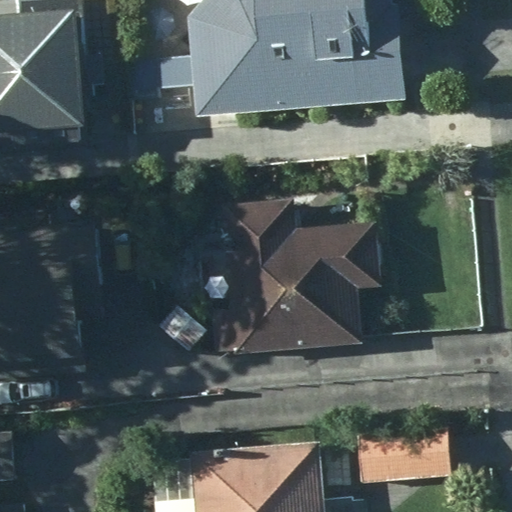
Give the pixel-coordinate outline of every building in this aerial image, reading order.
[(200,119),(409,105),(405,32),(398,32),(394,0),(211,0),(193,22),(200,119)] [(0,159),(97,155),(82,1),(0,8),(0,159)] [(236,364),(372,354),(368,296),(385,294),(380,230),(296,236),(294,206),(224,211),(236,364)] [(0,373),(90,367),(85,306),(109,303),(103,231),(55,234),(53,217),(0,220),(0,373)] [(456,482),(452,433),(360,440),(364,487),(456,482)] [(0,487),(19,485),(13,436),(0,437),(0,487)] [(333,511),(329,453),(197,462),(199,511),(333,511)]
